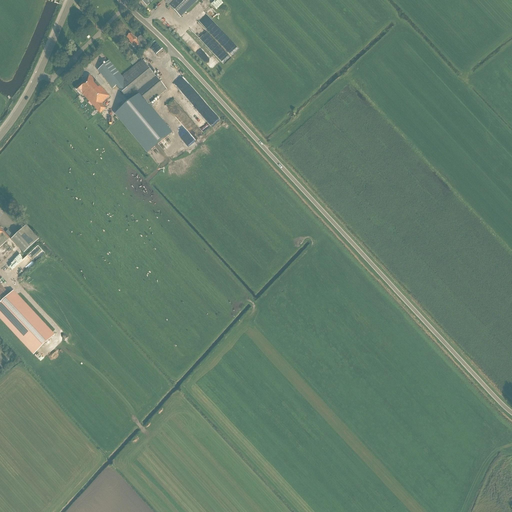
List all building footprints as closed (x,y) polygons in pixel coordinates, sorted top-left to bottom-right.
[(140,0),(147,6),(153,0),(163,0),(180,17),(197,0),(140,0)] [(210,42),(212,40),(193,21),(189,26),(203,40),(205,37),(210,42)] [(134,45),(136,47),(139,44),(137,43),(136,41),(137,40),(134,37),(131,34),(127,38),(130,41),(129,41),(132,45),(133,44),(134,45)] [(141,36),(138,39),(145,47),(148,44),(141,36)] [(229,57),(214,41),(208,47),(223,63),(229,57)] [(150,58),(155,53),(150,48),(145,53),(150,58)] [(205,52),(201,57),(214,68),(218,64),(205,52)] [(122,77),(109,62),(98,71),(113,89),(116,86),(130,103),(116,114),(148,153),(172,133),(148,105),(167,90),(142,60),(122,77)] [(90,76),(75,89),(81,95),(82,94),(100,114),(106,109),(101,104),(110,97),(90,76)] [(118,95),(114,99),(122,108),(126,104),(118,95)] [(152,104),(157,109),(165,102),(160,97),(152,104)] [(38,240),(26,226),(11,240),(24,254),(38,240)] [(0,228),(0,247),(10,239),(0,228)] [(17,267),(24,260),(18,255),(6,268),(10,271),(16,265),(17,267)] [(0,318),(36,358),(39,355),(36,352),(53,336),(13,292),(9,295),(0,284),(0,318)]
